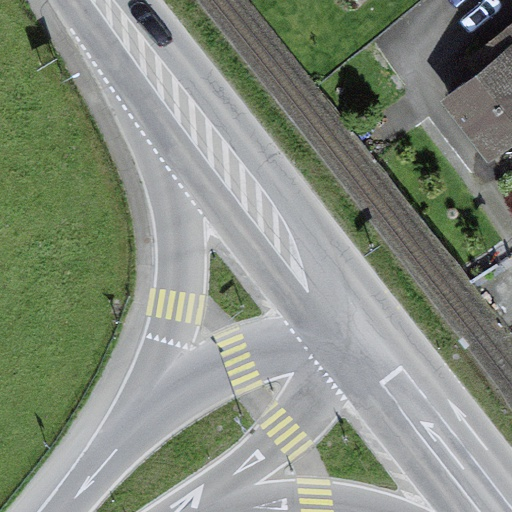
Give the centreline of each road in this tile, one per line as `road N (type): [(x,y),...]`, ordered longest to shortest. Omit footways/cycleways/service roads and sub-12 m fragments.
road 1 (motorway): [(173,95),(182,250),(155,402)]
road 2 (secondary): [(173,95),(360,332)]
road 3 (motorway): [(205,509),(319,395),(360,332)]
road 4 (secondary): [(360,332),(498,511)]
road 5 (motorway): [(360,332),(238,358),(155,402)]
road 6 (motorway): [(205,509),(316,504),(369,511)]
road 7 (motorway): [(155,402),(64,511)]
